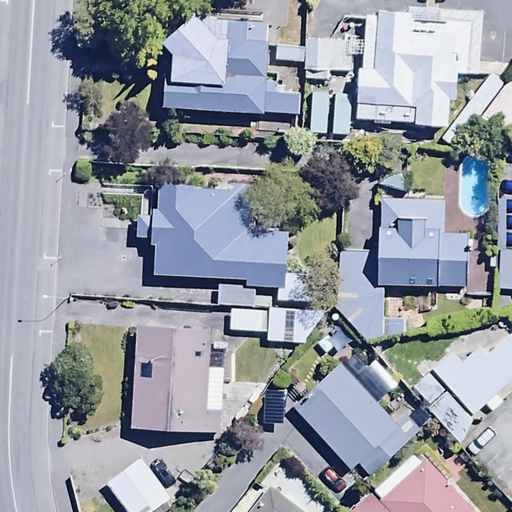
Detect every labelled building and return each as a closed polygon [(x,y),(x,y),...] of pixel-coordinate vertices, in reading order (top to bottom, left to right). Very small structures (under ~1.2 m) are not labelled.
[(372,11),(363,10),(353,116),(443,124),(446,98),(450,99),(452,76),(465,77),(469,21),(408,16),(409,6),(373,3),(372,11)] [(159,105),(295,114),(296,91),(261,89),(266,20),(189,6),(157,37),(167,47),(166,71),(161,71),(159,105)] [(345,71),(347,40),(303,38),(303,46),(302,63),(303,78),(321,79),(321,70),(345,71)] [(302,63),(303,46),(274,44),(273,62),(302,63)] [(511,119),(511,82),(506,79),(477,119),(500,136),(511,119)] [(152,241),(150,272),(243,277),(243,286),(252,287),(274,288),(273,298),(304,300),(306,269),(282,267),(284,233),(247,230),(250,183),(225,181),(225,187),(194,185),(194,181),(158,179),(157,203),(147,203),(144,240),(152,241)] [(336,249),(336,313),(363,339),(400,339),(400,320),(382,320),(382,287),(463,287),(463,231),(440,231),(440,200),(378,200),(378,222),(374,222),(374,249),(336,249)] [(511,248),(498,248),(497,290),(511,290),(511,248)] [(252,287),(243,286),(215,284),(213,304),(251,306),(252,287)] [(208,326),(133,323),(128,425),(217,429),(220,355),(207,354),(208,326)] [(469,413),(511,374),(511,338),(508,333),(484,355),(465,335),(428,369),(469,413)] [(392,423),(337,363),(305,393),(298,386),(284,399),(349,469),(353,465),(366,478),(416,432),(401,415),(392,423)] [(472,511),(422,458),(418,461),(411,454),(348,511),(472,511)] [(103,481),(125,511),(151,511),(169,500),(138,456),(103,481)] [(305,511),(266,483),(257,495),(249,489),(231,511),(305,511)]
